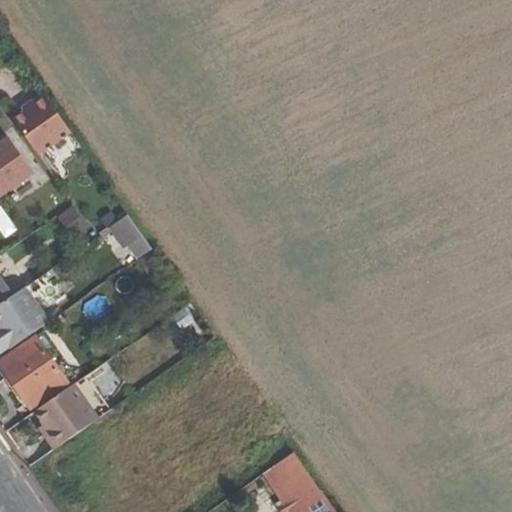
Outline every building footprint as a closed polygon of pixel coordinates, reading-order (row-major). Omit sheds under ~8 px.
[(45,96),(30,107),(33,110),(15,123),(41,159),(73,136),(45,96)] [(0,144),(0,198),(34,174),(9,138),(0,144)] [(73,206),(61,218),(79,236),(91,224),(73,206)] [(117,227),(137,264),(157,253),(136,216),(117,227)] [(0,278),(0,296),(6,301),(13,297),(0,278)] [(13,297),(6,301),(28,319),(39,330),(48,324),(24,289),(13,297)] [(28,319),(6,301),(0,305),(0,354),(1,356),(39,330),(28,319)] [(66,385),(34,338),(0,360),(0,368),(29,410),(66,385)] [(44,435),(55,450),(98,420),(74,385),(34,412),(48,432),(44,435)] [(336,511),(294,452),(264,474),(291,511),(336,511)]
